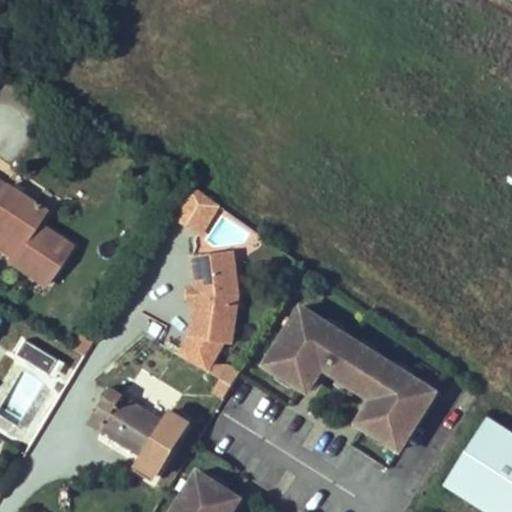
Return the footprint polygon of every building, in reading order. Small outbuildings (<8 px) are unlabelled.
[(218,203),(185,179),(177,195),(166,213),(199,232),(218,203)] [(42,285),(69,245),(32,220),(39,209),(0,183),(0,238),(14,248),(9,255),(5,260),(42,285)] [(220,208),(205,231),(247,258),(262,236),(220,208)] [(0,238),(0,249),(9,255),(14,248),(0,238)] [(237,302),(239,294),(229,253),(222,254),(231,294),(230,301),(237,302)] [(231,294),(222,254),(190,261),(198,295),(192,337),(232,342),(237,302),(230,301),(231,294)] [(316,315),(302,306),(264,365),(278,374),(281,369),(296,378),(293,383),(308,393),(323,368),(372,399),(356,424),(372,434),(375,428),(390,438),(387,443),(400,451),(438,393),(412,376),(409,381),(394,372),(397,367),(372,351),(368,356),(353,346),(357,341),(331,325),(328,330),(312,320),(316,315)] [(331,325),(316,315),(312,320),(328,330),(331,325)] [(53,378),(62,363),(24,339),(14,354),(53,378)] [(372,351),(357,341),(353,346),(368,356),(372,351)] [(0,358),(0,382),(0,383),(11,365),(0,358)] [(216,365),(212,373),(221,378),(213,393),(224,400),(241,372),(230,364),(216,365)] [(412,376),(397,367),(394,372),(409,381),(412,376)] [(281,369),(278,374),(293,383),(296,378),(281,369)] [(165,422),(110,390),(88,426),(143,458),(139,466),(157,477),(189,421),(171,411),(165,422)] [(489,511),(511,511),(511,430),(489,416),(445,484),(489,511)] [(375,428),(372,434),(387,443),(390,438),(375,428)] [(212,479),(198,471),(171,511),(232,511),(241,498),(226,488),(223,493),(217,490),(209,484),(212,479)] [(226,488),(212,479),(209,484),(217,490),(223,493),(226,488)]
